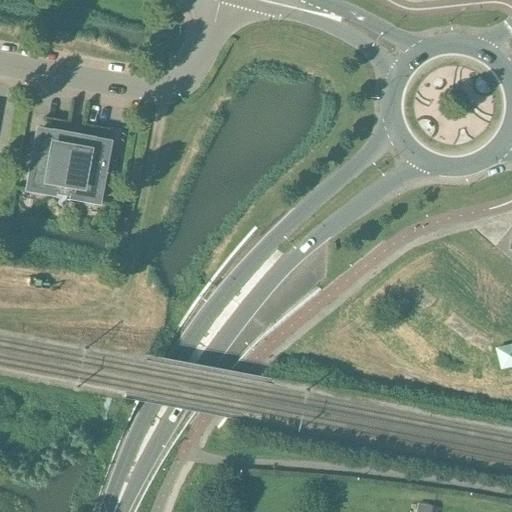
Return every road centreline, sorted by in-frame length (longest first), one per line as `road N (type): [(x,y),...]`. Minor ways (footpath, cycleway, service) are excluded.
road 1 (tertiary): [(398,133),(275,245),(186,349),(144,421),(133,475)]
road 2 (tertiary): [(133,475),(278,276),(419,157)]
road 3 (unclassified): [(221,0),(197,69),(160,96),(0,67)]
road 4 (tertiary): [(409,63),(341,20),(268,0)]
